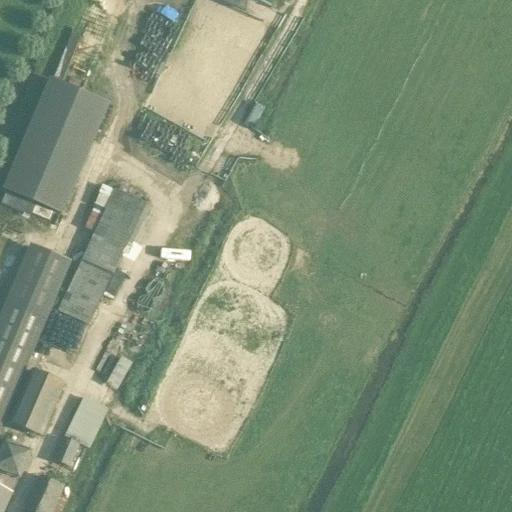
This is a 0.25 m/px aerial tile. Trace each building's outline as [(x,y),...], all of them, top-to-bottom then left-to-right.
[(57,70),(65,73),(80,38),(72,35),(57,70)] [(6,192),(1,203),(28,215),(33,203),(60,215),(107,104),(50,81),(4,191),(6,192)] [(114,190),(57,312),(88,327),(145,205),(114,190)] [(198,190),(194,201),(213,208),(217,196),(198,190)] [(48,221),(52,213),(36,206),(32,214),(48,221)] [(0,429),(69,266),(28,249),(0,316),(0,429)] [(129,365),(120,360),(106,386),(115,391),(129,365)] [(41,437),(64,386),(31,372),(8,423),(41,437)] [(80,397),(62,438),(87,449),(105,408),(80,397)] [(69,468),(79,446),(62,439),(52,461),(69,468)] [(0,469),(18,477),(29,454),(5,443),(0,454),(0,469)] [(40,477),(25,511),(51,511),(63,487),(40,477)] [(0,511),(3,511),(11,494),(0,489),(0,511)]
